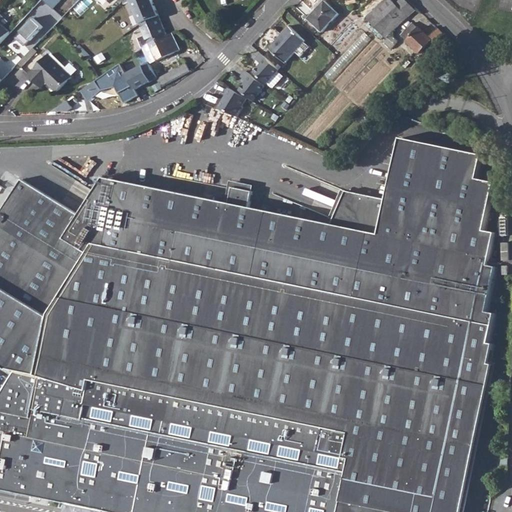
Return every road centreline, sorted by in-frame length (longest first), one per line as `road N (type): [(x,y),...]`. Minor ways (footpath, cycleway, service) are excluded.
road 1 (residential): [(0,132),(133,118),(183,96),(223,62)]
road 2 (residential): [(423,0),(468,44),(511,117)]
